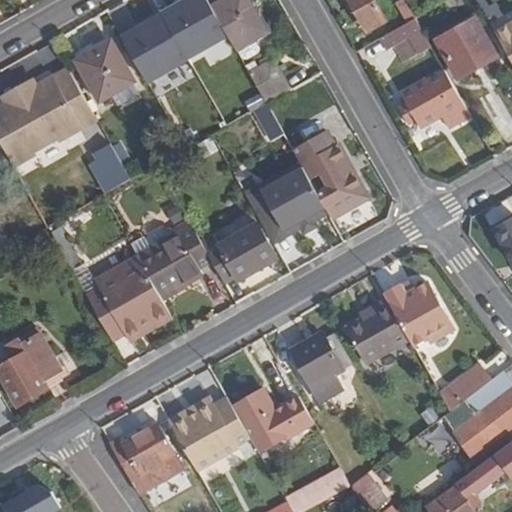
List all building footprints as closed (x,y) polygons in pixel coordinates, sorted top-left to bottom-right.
[(208,0),(187,0),(163,14),(187,56),(227,34),(208,0)] [(208,0),(227,34),(237,51),(269,33),(268,32),(249,0),(208,0)] [(384,19),(372,0),(349,0),(367,30),(384,19)] [(417,19),(382,38),(389,51),(394,48),(410,39),(419,54),(433,47),(417,19)] [(497,56),(477,20),(438,42),(439,43),(458,78),(497,56)] [(511,20),(496,29),(511,56),(511,20)] [(410,39),(394,48),(403,63),(419,54),(410,39)] [(136,83),(111,41),(77,61),(101,104),(112,98),(134,85),(136,83)] [(275,60),(263,67),(273,85),(285,78),(275,60)] [(263,67),(250,74),(267,104),(291,90),(285,78),(273,85),(263,67)] [(99,120),(69,68),(55,76),(84,129),(99,120)] [(403,95),(408,105),(402,109),(407,118),(413,114),(421,129),(443,117),(448,125),(470,112),(447,71),(403,95)] [(7,103),(0,107),(0,140),(15,167),(37,155),(36,152),(59,139),(61,141),(84,129),(55,76),(36,87),(39,92),(10,109),(7,103)] [(33,80),(3,97),(7,103),(10,109),(39,92),(36,87),(33,80)] [(134,85),(112,98),(117,107),(139,93),(134,85)] [(248,105),(267,142),(281,135),(263,98),(248,105)] [(327,132),(294,151),(303,168),(326,208),(329,213),(333,220),(371,198),(357,173),(355,175),(339,146),(335,148),(327,132)] [(90,165),(107,195),(132,181),(112,144),(94,154),(98,161),(90,165)] [(260,186),(245,194),(271,239),(326,208),(303,168),(263,191),(260,186)] [(180,204),(168,210),(178,229),(190,222),(180,204)] [(326,208),(271,239),(274,244),(301,229),(304,234),(318,226),(315,221),(329,213),(326,208)] [(511,218),(495,228),(511,257),(511,218)] [(180,233),(139,255),(155,284),(165,301),(206,277),(202,269),(214,263),(210,255),(190,222),(178,229),(180,233)] [(219,247),(220,248),(210,255),(214,263),(227,286),(238,280),(238,281),(239,282),(279,260),(258,224),(219,247)] [(411,282),(403,287),(408,295),(416,291),(411,282)] [(155,284),(100,316),(115,341),(128,334),(142,325),(147,333),(174,318),(155,284)] [(454,331),(427,284),(416,291),(408,295),(403,287),(385,297),(387,301),(410,342),(414,348),(427,341),(430,345),(454,331)] [(367,363),(368,365),(410,342),(387,301),(372,310),(375,315),(363,322),(348,330),(367,363)] [(375,315),(372,310),(360,316),(360,317),(363,322),(375,315)] [(142,325),(128,334),(132,342),(147,333),(142,325)] [(338,384),(333,373),(353,361),(334,328),(292,353),(319,401),(331,395),(328,390),(338,384)] [(24,345),(28,353),(0,369),(0,372),(19,406),(68,379),(43,335),(24,345)] [(480,364),(450,387),(462,403),(463,402),(492,380),(480,364)] [(462,403),(450,412),(443,418),(472,458),(473,456),(511,427),(511,383),(503,372),(463,402),(462,403)] [(450,387),(440,395),(450,412),(462,403),(450,387)] [(0,391),(0,414),(1,416),(10,410),(0,392),(0,391)] [(264,391),(233,407),(252,440),(260,454),(315,423),(301,398),(275,411),(264,391)] [(170,420),(174,427),(215,403),(211,397),(170,420)] [(233,407),(229,399),(216,406),(215,403),(174,427),(199,473),(240,449),(239,447),(252,440),(233,407)] [(156,424),(113,449),(139,495),(182,471),(157,427),(156,424)] [(228,485),(234,496),(222,504),(226,511),(243,511),(275,494),(259,465),(227,484),(228,485)] [(285,498),(292,511),(303,511),(351,487),(340,467),(285,498)] [(368,474),(351,487),(369,511),(372,511),(388,501),(368,474)] [(430,511),(472,511),(471,510),(478,506),(471,494),(464,498),(458,486),(427,505),(430,511)]
